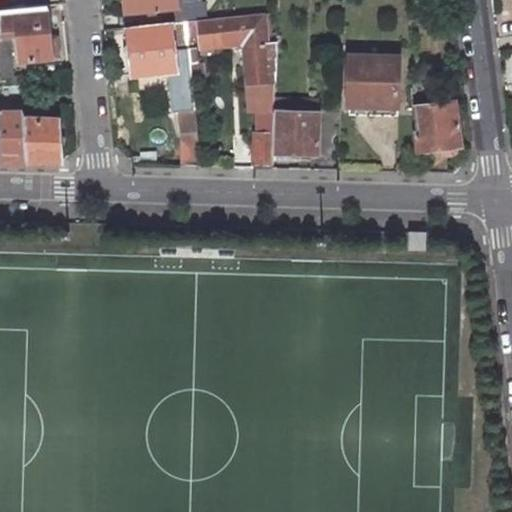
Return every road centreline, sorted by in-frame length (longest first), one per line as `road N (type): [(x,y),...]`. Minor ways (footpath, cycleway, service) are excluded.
road 1 (residential): [(100,188),(498,198)]
road 2 (residential): [(473,0),(498,198)]
road 3 (residential): [(80,0),(100,188)]
